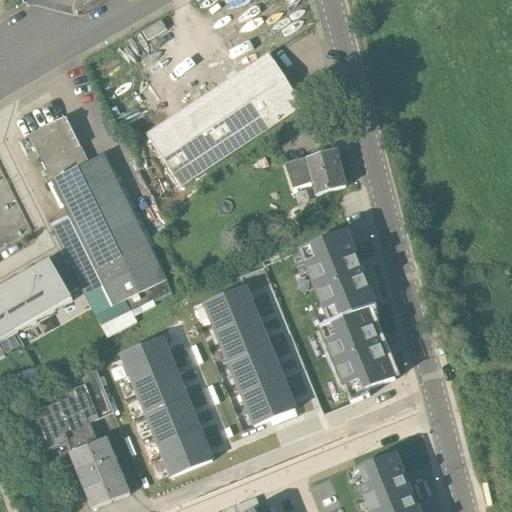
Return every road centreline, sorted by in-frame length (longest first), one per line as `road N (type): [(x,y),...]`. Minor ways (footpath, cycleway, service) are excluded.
road 1 (tertiary): [(333,0),(439,409)]
road 2 (residential): [(198,511),(439,409)]
road 3 (residential): [(0,271),(48,243),(0,151)]
